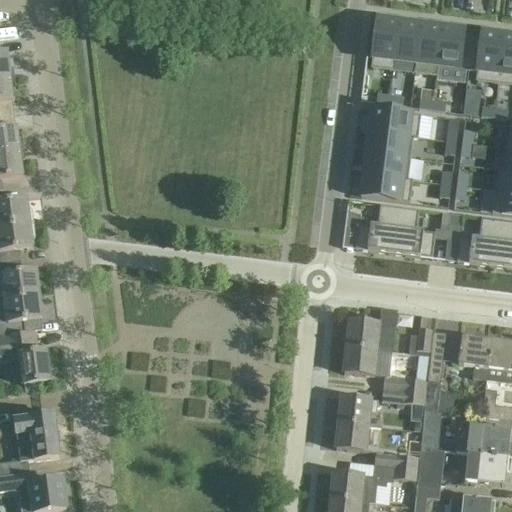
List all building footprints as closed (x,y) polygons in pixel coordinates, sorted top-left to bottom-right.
[(377,22),(371,71),(389,73),(393,74),(400,22),(398,22),(389,21),(388,24),(377,22)] [(400,22),(393,74),(394,74),(395,64),(398,65),(415,67),(413,76),(414,76),(421,25),(420,24),(420,25),(410,24),(410,26),(409,26),(400,25),(401,22),(400,22)] [(421,25),(414,76),(432,79),(436,79),(442,27),(441,27),(441,28),(432,27),(431,26),(431,27),(431,29),(422,28),(422,25),(421,25)] [(442,27),(436,79),(437,79),(438,70),(468,73),(472,39),(469,39),(464,39),(464,33),(443,30),(443,27),(442,27)] [(472,39),(468,73),(474,74),(477,75),(475,84),(498,87),(504,35),(503,35),(503,38),(482,35),(481,39),(481,41),(476,40),(475,40),(476,39),(472,39)] [(504,35),(498,87),(501,87),(511,88),(511,36),(505,36),(505,35),(504,35)] [(0,79),(10,78),(7,54),(0,54),(0,79)] [(0,105),(13,104),(10,78),(0,79),(0,105)] [(390,98),(377,97),(376,107),(389,108),(390,98)] [(403,100),(390,98),(389,108),(402,110),(403,100)] [(433,104),(420,102),(419,112),(431,114),(433,104)] [(446,106),(433,104),(431,114),(444,115),(446,106)] [(495,112),(482,110),(481,120),(493,122),(495,112)] [(372,112),(369,135),(418,141),(420,118),(372,112)] [(508,113),(495,112),(493,122),(506,123),(508,113)] [(0,157),(20,155),(16,130),(0,131),(0,157)] [(448,132),(446,144),(456,146),(458,133),(448,132)] [(463,134),(462,147),(472,148),(473,135),(463,134)] [(369,135),(366,156),(410,162),(412,148),(413,141),(417,142),(418,141),(369,135)] [(446,144),(444,157),(454,159),(456,146),(446,144)] [(462,147),(460,159),(470,161),(472,148),(462,147)] [(498,172),(498,173),(511,174),(511,152),(505,152),(502,172),(498,172)] [(0,193),(2,193),(1,182),(23,179),(20,155),(0,157),(0,193)] [(365,169),(363,178),(412,184),(412,183),(407,182),(410,162),(366,156),(365,169)] [(511,174),(498,173),(495,194),(511,196),(511,174)] [(442,174),(441,187),(450,189),(452,176),(442,174)] [(458,176),(456,189),(466,191),(468,178),(458,176)] [(363,178),(361,200),(405,206),(409,206),(412,184),(363,178)] [(441,187),(439,200),(449,202),(450,189),(441,187)] [(456,189),(455,202),(465,204),(466,191),(456,189)] [(494,199),(492,217),(511,219),(511,196),(495,194),(494,199)] [(26,202),(0,204),(0,230),(33,226),(31,213),(30,211),(27,212),(26,202)] [(360,219),(347,217),(345,231),(358,233),(355,252),(393,257),(399,211),(380,209),(377,229),(359,227),(360,219)] [(419,213),(399,211),(393,257),(420,261),(420,259),(432,261),(434,242),(447,244),(448,234),(435,232),(435,236),(416,234),(419,213)] [(481,221),(479,242),(460,240),(461,235),(448,234),(447,244),(459,245),(456,265),(495,270),(500,224),(481,221)] [(511,225),(500,224),(495,270),(511,272),(511,225)] [(0,230),(0,254),(12,253),(32,251),(31,240),(33,240),(35,238),(33,226),(0,230)] [(0,277),(0,279),(3,302),(38,298),(35,273),(0,277)] [(0,302),(0,339),(3,339),(26,336),(24,324),(41,322),(38,298),(3,302),(0,302)] [(346,351),(376,354),(392,356),(392,355),(393,355),(397,316),(381,314),(380,328),(349,325),(346,351)] [(410,358),(418,359),(428,360),(431,333),(419,332),(418,339),(411,338),(408,357),(410,357),(410,358)] [(429,359),(429,360),(425,398),(424,410),(424,415),(438,416),(447,337),(432,335),(430,359),(429,359)] [(28,356),(26,336),(3,339),(6,364),(19,362),(22,388),(49,384),(45,354),(28,356)] [(472,381),(485,383),(491,343),(461,339),(458,368),(474,370),(472,381)] [(511,345),(491,343),(485,383),(511,386),(511,345)] [(376,354),(346,351),(344,377),(373,380),(376,354)] [(383,394),(425,398),(429,360),(428,360),(418,359),(415,385),(384,382),(383,394)] [(495,394),(485,392),(481,421),(505,424),(511,424),(511,412),(511,411),(494,409),(495,394)] [(424,410),(425,398),(383,394),(381,405),(424,410)] [(338,427),(368,431),(370,416),(376,417),(378,405),(341,401),(338,427)] [(0,480),(29,477),(27,464),(34,463),(59,460),(53,417),(28,420),(28,422),(13,424),(15,438),(19,465),(0,467),(0,480)] [(368,431),(338,427),(335,452),(365,456),(368,431)] [(466,457),(508,461),(511,433),(498,431),(498,430),(482,428),(478,458),(466,456),(466,457)] [(420,452),(432,453),(433,439),(430,436),(422,436),(420,452)] [(440,490),(444,454),(420,452),(416,487),(440,490)] [(375,457),(374,470),(416,474),(418,461),(375,457)] [(508,461),(466,457),(463,484),(505,489),(508,461)] [(333,477),(330,504),(369,508),(369,507),(375,507),(377,490),(386,491),(386,486),(393,486),(393,483),(415,485),(416,474),(374,470),(373,481),(333,477)] [(20,508),(20,511),(63,511),(66,511),(62,484),(45,486),(31,488),(29,477),(0,480),(0,495),(18,493),(20,508)] [(413,511),(425,511),(427,502),(439,503),(440,490),(416,487),(413,511)] [(490,511),(491,504),(451,499),(449,511),(490,511)]
